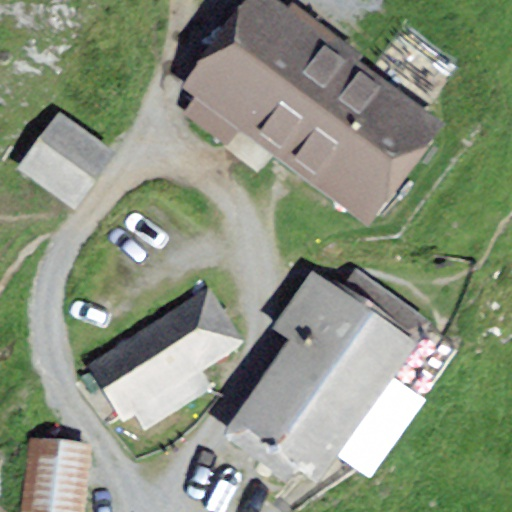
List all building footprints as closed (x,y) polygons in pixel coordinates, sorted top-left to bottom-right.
[(270,0),(251,0),(191,81),(373,218),(440,128),(270,0)] [(62,120),(22,172),(71,209),(111,157),(62,120)] [(332,282),(247,410),(325,462),(411,334),(332,282)] [(211,285),(92,361),(128,418),(248,343),(211,285)] [(33,439),(25,511),(73,511),(80,444),(33,439)]
